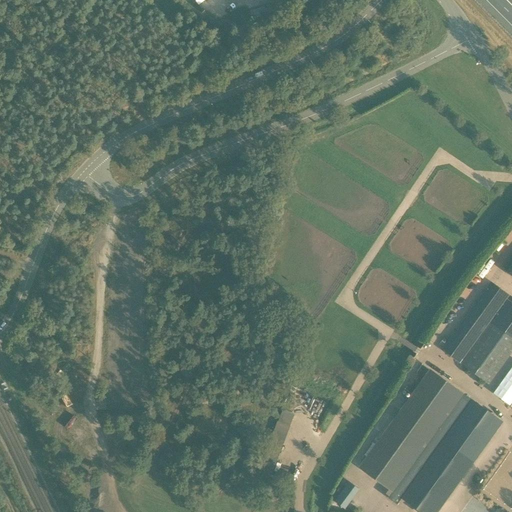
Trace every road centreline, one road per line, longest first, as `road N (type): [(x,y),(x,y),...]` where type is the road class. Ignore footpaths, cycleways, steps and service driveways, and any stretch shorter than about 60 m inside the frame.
road 1 (tertiary): [(83,172),(111,194),(135,195),(186,162),(332,107),(473,36)]
road 2 (tertiary): [(83,172),(128,138),(322,48),(381,0)]
road 3 (unknown): [(511,234),(434,344),(490,391),(511,365)]
road 4 (unclassified): [(0,334),(83,172)]
road 5 (unknown): [(490,391),(504,410),(503,435),(444,511)]
